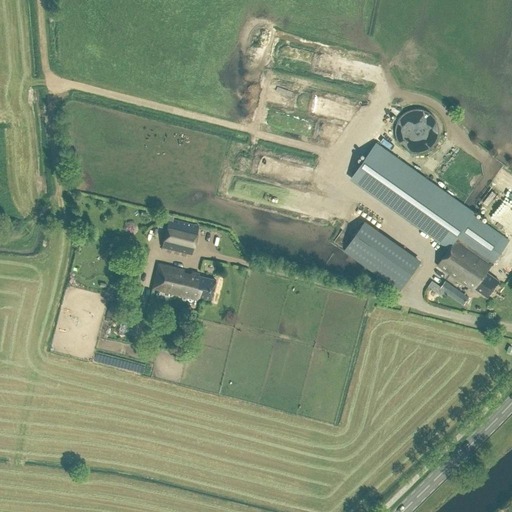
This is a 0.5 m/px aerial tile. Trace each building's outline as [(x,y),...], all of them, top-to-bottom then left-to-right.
[(395,130),(395,132),(395,135),(395,136),(395,137),(396,138),(396,139),(397,140),(397,141),(398,142),(398,143),(399,144),(400,145),(401,146),(402,147),(403,148),(403,149),(404,149),(405,150),(407,151),(408,151),(409,152),(410,152),(412,153),(414,153),(416,153),(418,153),(420,153),(422,153),(424,152),(426,152),(428,151),(430,149),(431,148),(433,147),(434,145),(436,143),(437,142),(438,140),(438,138),(439,136),(439,134),(439,132),(439,130),(439,128),(439,126),(438,124),(438,122),(437,120),(436,118),(434,117),(433,115),(431,114),(429,112),(428,111),(426,110),(424,110),(422,109),(420,109),(418,109),(416,109),(415,109),(413,109),(412,109),(411,109),(410,110),(409,110),(408,111),(407,111),(405,112),(404,113),(403,113),(402,114),(402,115),(401,116),(400,117),(399,118),(398,119),(398,120),(397,121),(397,122),(396,124),(395,126),(395,128),(395,130)] [(351,179),(450,249),(438,265),(474,290),(476,287),(488,295),(500,280),(487,271),(509,240),(468,211),(469,211),(375,144),(358,168),(351,179)] [(159,226),(167,228),(162,247),(191,254),(198,225),(173,219),(173,216),(163,213),(159,226)] [(398,294),(420,260),(359,217),(337,251),(398,294)] [(121,249),(128,251),(130,245),(122,243),(121,249)] [(136,282),(139,266),(123,262),(119,278),(136,282)] [(211,300),(216,280),(199,276),(200,274),(158,264),(152,289),(198,300),(199,297),(211,300)] [(442,294),(444,291),(463,305),(469,297),(445,280),(440,287),(432,282),(429,285),(442,294)] [(119,313),(121,305),(109,302),(107,310),(119,313)] [(476,398),(481,402),(485,396),(479,393),(476,398)]
